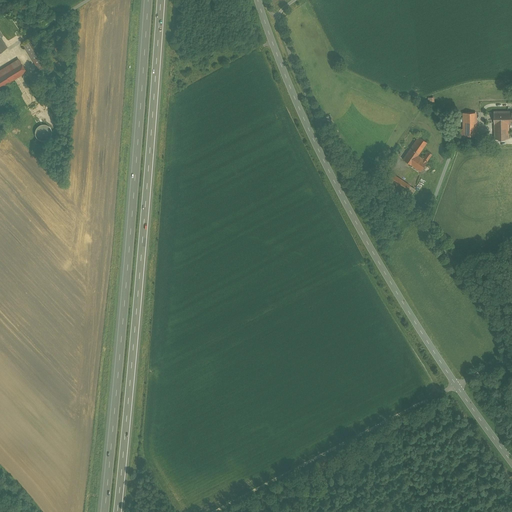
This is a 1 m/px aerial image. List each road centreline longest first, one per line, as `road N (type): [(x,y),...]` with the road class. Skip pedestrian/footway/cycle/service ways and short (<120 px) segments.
road 1 (motorway): [(145,0),(102,511)]
road 2 (motorway): [(119,511),(162,0)]
road 3 (unclassified): [(296,0),(276,16),(305,96),(343,165),(439,249),(488,306),(508,354)]
road 4 (secondary): [(257,0),(322,159),(459,390)]
